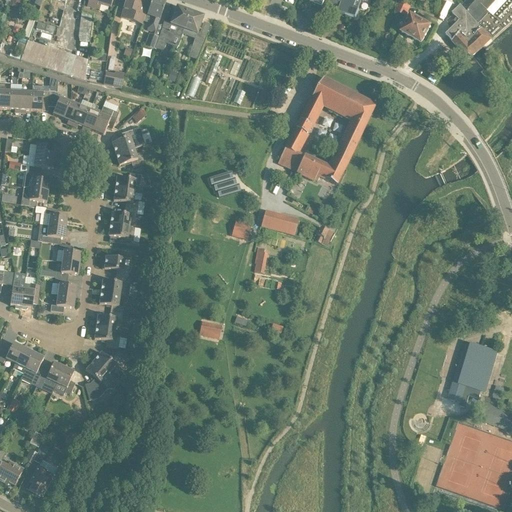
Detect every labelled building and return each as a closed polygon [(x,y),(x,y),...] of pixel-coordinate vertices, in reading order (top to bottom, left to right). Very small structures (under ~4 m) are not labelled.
[(13,0),(11,10),(16,11),(19,8),(18,5),(19,0),(13,0)] [(89,0),(87,8),(99,11),(100,7),(110,10),(113,0),(89,0)] [(126,0),(126,1),(121,19),(141,26),(143,22),(145,16),(147,9),(141,7),(142,0),(126,0)] [(152,0),(147,16),(152,18),(147,31),(155,34),(165,5),(152,0)] [(366,4),(367,0),(329,0),(328,3),(337,6),(338,3),(340,4),(337,13),(355,20),(356,19),(354,19),(357,10),(351,8),(354,1),(360,3),(361,2),(366,4)] [(495,0),(468,0),(461,8),(461,7),(452,15),(454,17),(447,22),(453,29),(446,36),(469,61),(493,42),(475,22),(495,0)] [(410,8),(399,2),(394,12),(406,18),(410,8)] [(155,49),(161,51),(163,52),(166,45),(177,49),(177,47),(190,13),(177,9),(169,30),(162,28),(158,38),(155,49)] [(178,47),(184,30),(197,35),(203,18),(190,13),(177,47),(178,47)] [(92,17),(82,15),(79,37),(80,42),(89,43),(92,17)] [(411,17),(401,34),(421,45),(430,28),(411,17)] [(155,49),(158,38),(149,35),(144,48),(154,51),(154,49),(155,49)] [(206,38),(197,35),(195,40),(194,40),(188,58),(196,60),(206,38)] [(27,42),(26,46),(23,53),(20,62),(85,82),(87,61),(27,42)] [(15,50),(23,53),(26,46),(17,44),(15,50)] [(123,58),(129,60),(132,51),(125,49),(123,58)] [(121,90),(124,75),(115,72),(114,76),(106,74),(103,86),(121,90)] [(170,72),(167,81),(174,83),(177,74),(170,72)] [(193,97),(200,79),(194,77),(186,95),(193,97)] [(59,100),(57,94),(57,82),(50,79),(49,88),(48,105),(48,109),(55,109),(59,100)] [(375,107),(365,101),(354,96),(344,90),(333,85),(323,79),(311,100),(299,124),(295,130),(280,159),(278,165),(296,173),(313,181),(315,183),(318,177),(327,181),(335,186),(375,107)] [(0,110),(9,111),(10,93),(10,86),(0,85),(0,110)] [(42,108),(48,109),(48,105),(49,88),(32,87),(32,94),(31,112),(42,113),(42,112),(42,108)] [(14,114),(19,115),(21,94),(10,93),(9,111),(14,111),(14,114)] [(21,94),(19,115),(25,115),(25,112),(31,112),(32,94),(21,94)] [(63,120),(70,104),(59,100),(55,109),(53,115),(52,115),(52,116),(63,120)] [(67,125),(72,127),(80,108),(70,104),(63,120),(68,122),(67,125)] [(80,108),(72,127),(77,129),(78,126),(83,128),(89,112),(80,108)] [(102,108),(99,116),(93,132),(104,137),(104,136),(106,129),(112,132),(118,115),(102,108)] [(139,118),(144,114),(141,111),(133,118),(137,123),(140,120),(139,118)] [(93,132),(99,116),(89,112),(83,128),(81,131),(87,133),(88,130),(93,132)] [(144,146),(142,140),(139,129),(121,135),(123,141),(112,145),(115,156),(133,150),(144,146)] [(35,157),(52,160),(54,149),(37,146),(35,157)] [(119,167),(130,164),(132,169),(144,165),(140,154),(135,156),(133,150),(115,156),(119,167)] [(52,160),(35,157),(29,157),(27,167),(20,166),(20,172),(28,173),(40,175),(41,170),(51,171),(52,160)] [(40,181),(40,175),(28,173),(27,179),(33,180),(31,191),(48,193),(49,182),(40,181)] [(212,178),(216,199),(238,195),(235,174),(212,178)] [(129,175),(129,181),(117,179),(115,191),(133,194),(134,187),(140,188),(142,177),(129,175)] [(48,193),(31,191),(23,189),(20,207),(35,209),(36,209),(37,203),(46,204),(48,193)] [(124,210),(137,212),(138,203),(142,204),(143,195),(133,194),(115,191),(113,203),(125,204),(124,210)] [(41,215),(39,226),(66,229),(67,219),(57,217),(58,212),(36,209),(35,209),(35,214),(41,215)] [(112,214),(110,226),(128,229),(129,222),(135,223),(137,212),(124,210),(124,216),(112,214)] [(290,219),(285,235),(294,237),(298,221),(290,219)] [(231,237),(247,242),(250,228),(235,223),(231,237)] [(66,229),(39,226),(37,243),(41,244),(54,245),(54,239),(64,241),(66,229)] [(132,247),(134,235),(134,229),(128,229),(110,226),(108,238),(120,239),(119,246),(132,247)] [(314,241),(327,248),(334,235),(327,231),(327,232),(320,228),(317,233),(316,232),(314,235),(317,236),(314,241)] [(40,250),(41,244),(37,243),(30,242),(29,249),(40,250)] [(72,248),(59,246),(59,252),(57,252),(56,262),(62,263),(79,265),(81,255),(71,253),(72,248)] [(255,266),(253,274),(262,275),(265,255),(262,255),(262,251),(256,250),(253,266),(255,266)] [(123,267),(124,261),(106,258),(104,270),(116,272),(115,278),(127,280),(129,268),(123,267)] [(79,265),(62,263),(61,274),(56,273),(55,279),(67,281),(68,275),(78,277),(79,265)] [(7,286),(8,274),(3,273),(2,278),(0,277),(0,294),(1,285),(7,286)] [(25,276),(8,274),(7,286),(12,287),(10,307),(21,308),(24,286),(25,276)] [(101,294),(128,298),(129,286),(132,287),(133,281),(127,280),(115,278),(114,284),(102,282),(101,294)] [(67,287),(67,281),(55,279),(54,285),(59,285),(58,296),(75,299),(76,288),(67,287)] [(39,300),(41,288),(24,286),(21,308),(32,310),(33,300),(39,300)] [(127,303),(128,298),(101,294),(99,306),(111,307),(110,313),(123,315),(124,305),(127,303)] [(73,310),(75,299),(58,296),(56,307),(51,307),(50,313),(63,314),(64,309),(73,310)] [(97,317),(96,329),(114,332),(115,326),(121,327),(123,315),(110,313),(109,319),(97,317)] [(221,329),(202,324),(199,337),(218,342),(221,329)] [(284,329),(273,325),(271,331),(282,334),(284,329)] [(114,332),(96,329),(94,341),(106,343),(105,348),(118,350),(119,339),(113,338),(114,332)] [(458,412),(461,404),(464,396),(479,400),(481,392),(485,393),(497,353),(464,344),(447,400),(442,398),(439,406),(458,412)] [(0,349),(0,363),(3,365),(5,360),(15,365),(23,350),(13,345),(9,353),(0,349)] [(20,381),(21,381),(34,355),(23,350),(15,365),(13,371),(23,375),(20,381)] [(116,375),(123,366),(114,358),(110,362),(101,354),(94,363),(108,375),(111,371),(116,375)] [(31,386),(36,388),(44,371),(39,368),(44,360),(34,355),(21,381),(30,386),(31,386)] [(108,375),(94,363),(86,372),(95,380),(91,384),(85,386),(89,402),(99,399),(107,391),(113,390),(118,384),(108,375)] [(51,395),(56,385),(63,369),(53,364),(49,373),(44,371),(36,388),(51,395)] [(74,374),(63,369),(56,385),(66,389),(64,394),(70,396),(75,385),(70,383),(74,374)] [(7,411),(15,415),(20,404),(13,400),(7,411)] [(511,416),(485,407),(480,422),(511,432),(511,416)] [(40,418),(43,410),(37,408),(34,415),(40,418)] [(36,433),(30,445),(38,449),(44,437),(36,433)] [(31,466),(33,462),(37,455),(30,451),(24,462),(31,466)] [(33,462),(39,465),(40,466),(46,455),(39,451),(37,455),(33,462)] [(0,482),(3,484),(4,481),(14,487),(23,471),(10,464),(7,468),(0,464),(0,462),(4,454),(0,452),(0,482)] [(55,477),(38,468),(29,484),(32,486),(29,492),(42,499),(50,483),(52,484),(55,477)] [(421,496),(421,497),(424,506),(432,504),(429,494),(421,496)]
